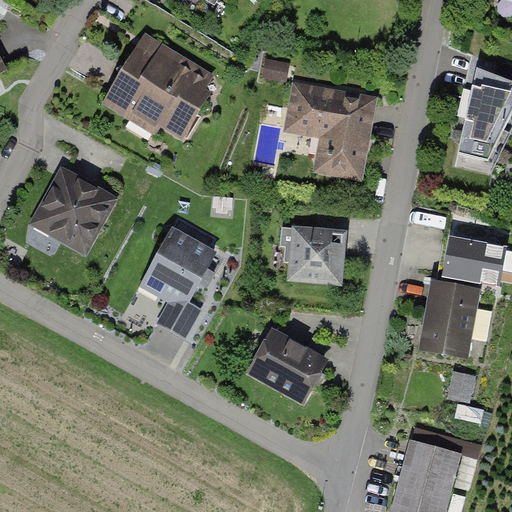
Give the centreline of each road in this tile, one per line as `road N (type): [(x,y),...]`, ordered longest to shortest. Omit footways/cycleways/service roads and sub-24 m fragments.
road 1 (residential): [(438,0),(344,469)]
road 2 (residential): [(0,290),(280,444),(344,469)]
road 3 (residential): [(96,0),(0,190)]
